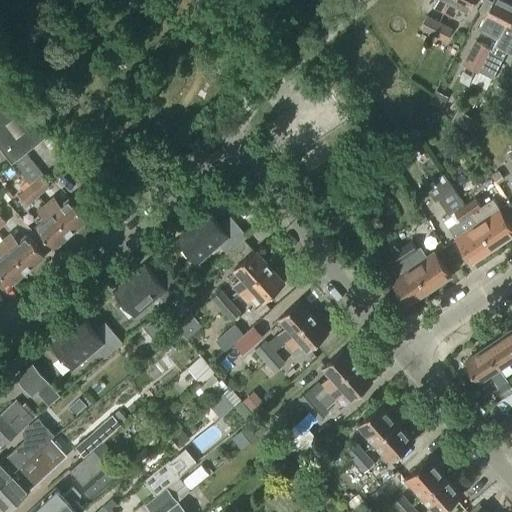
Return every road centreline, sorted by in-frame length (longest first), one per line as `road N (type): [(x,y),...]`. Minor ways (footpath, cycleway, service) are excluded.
road 1 (residential): [(0,344),(212,166),(237,160),(258,169),(399,354)]
road 2 (residential): [(399,354),(511,479)]
road 3 (residential): [(399,354),(511,278)]
